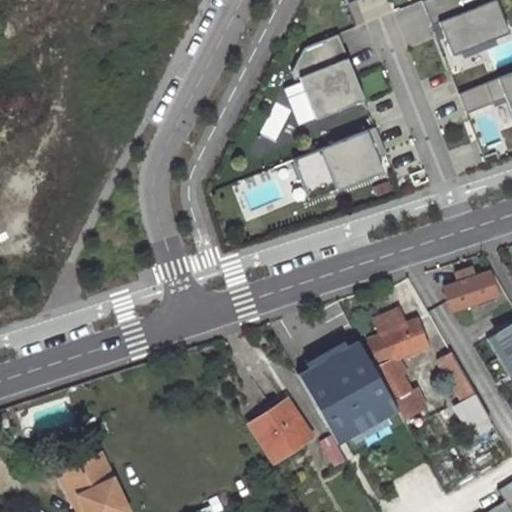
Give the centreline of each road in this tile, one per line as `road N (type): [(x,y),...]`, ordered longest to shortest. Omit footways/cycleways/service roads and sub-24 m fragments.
road 1 (unclassified): [(191,317),(154,176),(242,0)]
road 2 (unclassified): [(475,226),(191,317)]
road 3 (unclassified): [(191,317),(0,378)]
